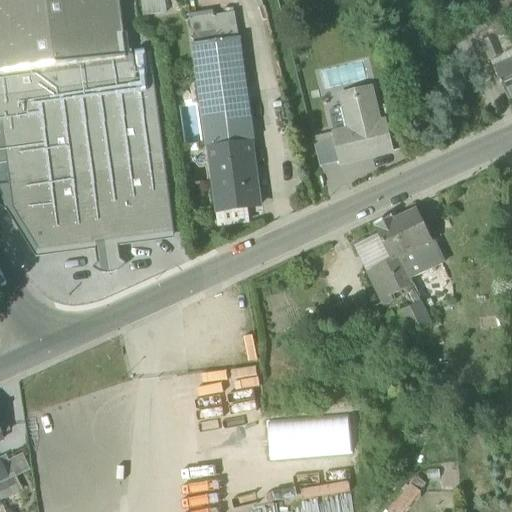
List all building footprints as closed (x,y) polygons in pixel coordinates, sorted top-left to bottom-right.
[(0,0),(0,73),(127,57),(127,56),(119,0),(0,0)] [(218,46),(239,43),(234,13),(190,20),(192,34),(216,31),(218,42),(218,46)] [(479,33),(484,44),(497,38),(507,33),(502,22),(479,33)] [(216,31),(192,34),(194,46),(218,42),(216,31)] [(456,44),(467,65),(490,54),(484,44),(479,33),(456,44)] [(506,55),(511,52),(511,42),(507,33),(497,38),(506,55)] [(506,55),(497,38),(484,44),(490,54),(493,62),(506,55)] [(244,84),(239,43),(218,46),(195,49),(200,90),(244,84)] [(493,62),(497,70),(511,63),(511,52),(506,55),(493,62)] [(0,124),(2,124),(9,176),(163,156),(153,78),(136,80),(133,55),(127,56),(127,57),(0,73),(0,124)] [(511,63),(497,70),(511,100),(511,99),(511,63)] [(209,148),(251,142),(244,84),(200,90),(209,148)] [(341,161),(342,164),(392,152),(384,121),(379,122),(371,89),(340,96),(348,130),(334,133),(341,161)] [(313,139),(319,166),(341,161),(334,133),(313,139)] [(251,142),(209,148),(217,212),(260,206),(251,142)] [(13,209),(39,251),(174,233),(163,156),(9,176),(13,209)] [(379,235),(392,260),(392,261),(399,258),(432,242),(416,210),(394,221),(392,216),(374,225),(379,235)] [(354,246),(367,272),(392,260),(379,235),(354,246)] [(432,242),(399,258),(411,280),(443,265),(432,242)] [(414,285),(411,280),(399,258),(392,261),(392,260),(367,272),(377,293),(381,300),(391,296),(391,295),(414,285)] [(391,296),(399,313),(421,302),(422,302),(414,285),(391,295),(391,296)] [(432,327),(421,302),(399,313),(414,343),(427,337),(423,331),(432,327)] [(0,468),(0,494),(10,490),(5,479),(0,468)]
